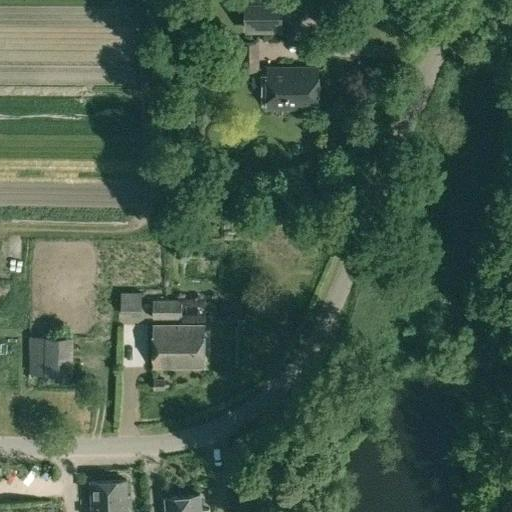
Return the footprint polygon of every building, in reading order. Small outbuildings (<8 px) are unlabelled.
[(248,0),(248,27),(284,27),(283,0),(248,0)] [(237,70),(259,70),(259,42),(237,42),(237,70)] [(267,106),(319,106),(319,66),(267,67),(267,106)] [(185,252),(167,252),(168,288),(186,288),(185,252)] [(145,293),(121,293),(121,325),(145,325),(145,293)] [(154,299),(154,318),(182,318),(182,299),(154,299)] [(155,326),(155,366),(204,366),(204,325),(155,326)] [(34,335),(33,354),(33,373),(45,374),(74,374),(74,336),(46,335),(34,335)] [(155,388),(164,388),(164,378),(155,378),(155,388)] [(92,480),(93,511),(129,511),(128,479),(92,480)] [(202,511),(201,493),(184,494),(185,511),(202,511)] [(185,511),(184,494),(167,496),(167,511),(185,511)]
